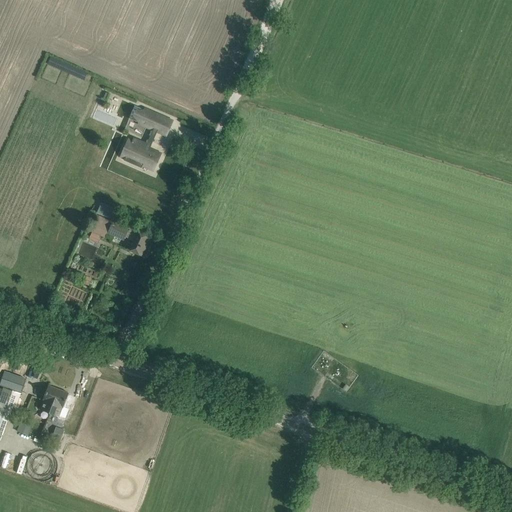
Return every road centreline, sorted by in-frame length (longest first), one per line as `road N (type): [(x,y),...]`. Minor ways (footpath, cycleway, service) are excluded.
road 1 (unclassified): [(511,501),(112,362)]
road 2 (unclassified): [(112,362),(272,0)]
